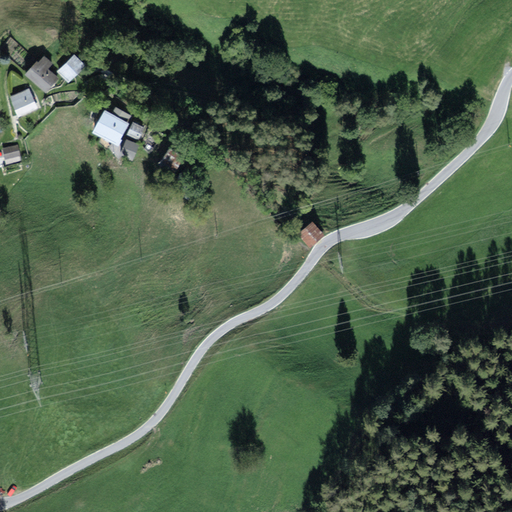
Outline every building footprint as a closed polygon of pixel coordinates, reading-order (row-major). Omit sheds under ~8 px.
[(78,53),(62,68),(60,71),(64,76),(71,82),(89,65),(78,53)] [(62,68),(48,55),(30,74),(49,92),(64,76),(60,71),(62,68)] [(32,87),(14,95),(22,115),(41,107),(32,87)] [(132,122),(109,109),(97,131),(120,144),(132,122)] [(147,128),(135,122),(130,133),(141,139),(147,128)] [(142,144),(130,138),(123,153),(134,159),(142,144)] [(16,143),(0,146),(3,158),(19,156),(16,143)] [(169,145),(157,162),(176,174),(187,157),(169,145)] [(202,178),(185,168),(173,188),(190,198),(202,178)] [(323,234),(315,224),(303,233),(311,243),(323,234)]
